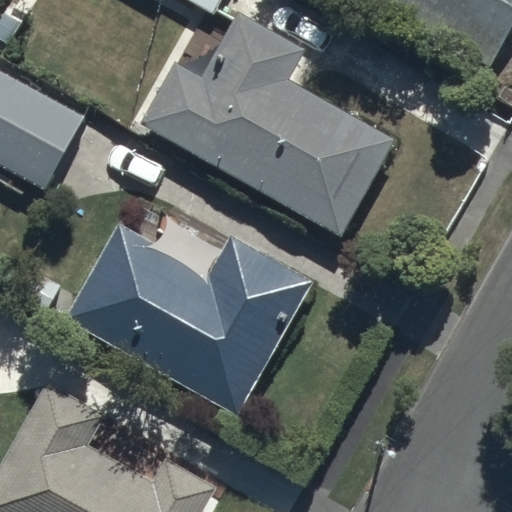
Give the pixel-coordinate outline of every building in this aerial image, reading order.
[(183,0),(213,17),(222,0),(183,0)] [(511,0),(367,0),(489,72),(511,32),(511,0)] [(176,62),(139,128),(344,243),(398,146),(291,86),(308,56),(239,17),(204,78),(176,62)] [(0,71),(0,168),(45,194),(86,120),(0,71)] [(119,225),(65,321),(239,421),(315,287),(231,238),(209,276),(119,225)] [(106,421),(47,387),(0,469),(0,511),(205,511),(217,491),(166,462),(153,484),(91,448),(106,421)]
